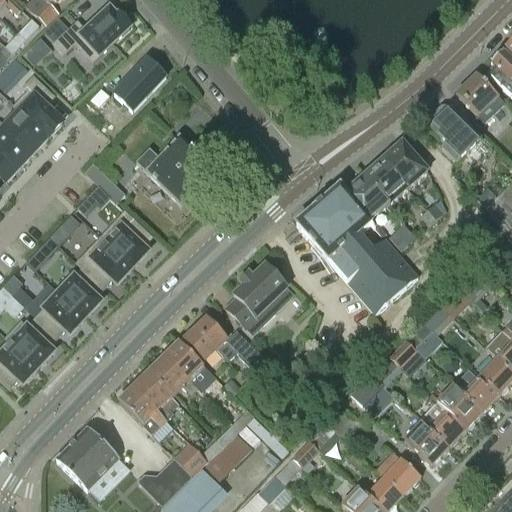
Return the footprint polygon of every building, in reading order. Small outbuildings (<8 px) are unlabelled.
[(0,0),(0,12),(4,7),(17,20),(23,14),(7,0),(0,0)] [(36,0),(26,11),(46,31),(58,18),(51,10),(57,6),(64,0),(36,0)] [(77,26),(53,49),(62,59),(75,48),(92,66),(130,31),(118,19),(117,21),(110,13),(86,35),(77,26)] [(29,21),(15,36),(25,46),(39,32),(29,21)] [(316,31),(314,34),(314,37),(314,39),(317,42),(320,43),(322,43),(325,42),(327,40),(328,37),(328,34),(327,32),(325,30),(322,29),(319,29),(316,31)] [(12,59),(25,46),(15,36),(2,49),(6,53),(12,59)] [(0,59),(6,65),(12,59),(6,53),(2,49),(0,46),(0,59)] [(497,74),(490,81),(511,101),(511,65),(503,57),(501,59),(499,57),(491,65),(493,67),(491,69),(497,74)] [(0,78),(0,93),(6,99),(31,75),(18,62),(0,78)] [(148,64),(114,100),(132,117),(166,81),(148,64)] [(477,80),(457,99),(478,121),(498,102),(477,80)] [(28,96),(13,111),(19,116),(48,142),(63,127),(45,110),(54,101),(33,81),(23,92),(28,96)] [(109,101),(102,93),(90,105),(98,112),(109,101)] [(438,127),(431,134),(446,148),(442,153),(458,169),(481,145),(448,112),(442,112),(435,119),(435,125),(438,127)] [(19,116),(6,130),(34,157),(48,142),(19,116)] [(0,136),(0,152),(20,171),(34,157),(6,130),(0,136)] [(150,153),(137,167),(146,176),(145,176),(180,210),(197,192),(206,201),(223,183),(180,141),(160,162),(150,153)] [(382,166),(408,194),(426,178),(402,149),(382,166)] [(0,182),(5,187),(20,171),(0,152),(0,182)] [(88,162),(79,171),(117,208),(126,198),(88,162)] [(408,194),(382,166),(364,182),(388,211),(408,194)] [(364,182),(346,198),(369,226),(375,233),(394,217),(388,211),(364,182)] [(511,187),(501,197),(502,198),(499,201),(511,213),(511,187)] [(97,190),(87,201),(97,211),(100,214),(110,203),(97,190)] [(369,226),(346,198),(341,192),(298,229),(374,319),(417,283),(385,245),(372,256),(356,237),(369,226)] [(486,211),(497,200),(488,192),(477,202),(486,211)] [(486,214),(485,213),(484,214),(499,229),(511,216),(511,213),(499,201),(486,214)] [(434,209),(427,215),(436,225),(443,219),(434,209)] [(436,225),(427,215),(420,221),(429,231),(436,225)] [(143,252),(152,242),(125,216),(101,242),(106,247),(133,272),(134,271),(133,271),(147,256),(143,252)] [(59,232),(49,242),(59,251),(68,241),(59,232)] [(49,242),(40,252),(50,261),(59,251),(49,242)] [(132,273),(133,272),(106,247),(101,242),(77,267),(83,272),(104,293),(113,284),(117,288),(131,273),(132,273)] [(511,258),(501,248),(475,274),(487,285),(503,269),(507,273),(511,267),(511,258)] [(238,302),(228,312),(248,332),(248,331),(255,338),(277,315),(270,308),(289,291),(266,268),(235,299),(238,302)] [(96,302),(104,293),(83,272),(59,297),(85,322),(86,321),(100,306),(96,302)] [(487,285),(475,274),(458,292),(467,300),(483,284),(486,287),(487,285)] [(13,280),(2,292),(11,300),(22,288),(13,280)] [(23,289),(14,299),(27,310),(36,299),(23,289)] [(467,300),(458,292),(440,309),(454,323),(471,306),(466,301),(467,300)] [(84,324),(85,322),(59,297),(35,323),(57,343),(66,334),(70,338),(84,323),(84,324)] [(14,302),(4,312),(14,322),(23,312),(14,302)] [(440,309),(423,326),(437,339),(454,323),(440,309)] [(49,352),(57,343),(35,323),(30,317),(6,342),(12,348),(38,373),(39,371),(53,356),(49,352)] [(202,324),(185,340),(188,343),(185,345),(205,365),(217,354),(229,366),(236,358),(255,378),(267,366),(237,335),(226,344),(207,324),(204,327),(202,324)] [(437,339),(423,326),(406,344),(420,357),(437,339)] [(511,342),(504,335),(501,338),(499,337),(485,350),(486,351),(485,353),(496,363),(497,363),(511,377),(511,342)] [(406,344),(389,361),(403,374),(405,372),(401,368),(406,362),(411,366),(420,357),(406,344)] [(166,362),(198,394),(204,388),(196,379),(204,371),(181,347),(177,348),(172,353),(172,355),(166,362)] [(37,374),(38,373),(12,348),(0,360),(0,385),(9,394),(18,384),(23,388),(37,373),(37,374)] [(389,361),(371,379),(383,391),(384,391),(386,393),(403,376),(402,375),(403,374),(389,361)] [(198,394),(166,362),(159,368),(156,368),(152,373),(153,374),(149,378),(173,403),(183,392),(192,400),(198,394)] [(511,377),(497,363),(496,363),(480,380),(500,399),(511,385),(511,377)] [(142,385),(135,393),(167,425),(174,418),(172,417),(179,410),(172,403),(173,403),(149,378),(148,379),(145,380),(142,383),(142,385)] [(383,391),(371,379),(351,400),(361,410),(368,403),(370,405),(383,391)] [(500,399),(480,380),(463,398),(482,417),(500,399)] [(453,389),(437,407),(446,416),(466,434),(482,417),(463,398),(453,389)] [(167,425),(135,393),(128,399),(126,399),(122,402),(122,404),(119,407),(143,431),(152,440),(160,432),(167,425)] [(466,434),(446,416),(437,407),(419,426),(421,427),(448,453),(466,434)] [(343,411),(327,428),(336,437),(335,438),(343,444),(361,426),(343,411)] [(233,428),(240,436),(255,421),(247,414),(233,428)] [(256,420),(247,429),(282,463),(291,454),(256,420)] [(432,470),(448,453),(421,427),(404,445),(432,470)] [(233,428),(216,444),(224,451),(240,436),(233,428)] [(327,428),(310,445),(320,454),(335,438),(336,437),(327,428)] [(89,433),(57,466),(87,496),(119,463),(89,433)] [(237,440),(164,511),(216,511),(229,500),(218,489),(253,455),(237,440)] [(216,444),(201,459),(200,459),(208,467),(224,451),(216,444)] [(198,445),(192,450),(199,457),(205,451),(198,445)] [(320,454),(310,445),(287,467),(288,468),(276,480),(286,489),(320,454)] [(199,457),(192,450),(189,448),(174,461),(194,481),(208,467),(200,459),(201,459),(199,457)] [(385,482),(404,501),(421,482),(402,464),(400,466),(393,458),(377,475),(385,482)] [(162,511),(194,481),(174,461),(173,463),(174,464),(157,481),(144,480),(137,486),(159,509),(155,511),(162,511)] [(286,489),(276,480),(259,497),(269,507),(286,489)] [(511,511),(511,480),(481,511),(511,511)] [(393,511),(404,501),(385,482),(368,500),(380,511),(393,511)] [(380,511),(368,500),(367,501),(360,494),(343,511),(380,511)] [(257,497),(241,511),(272,511),(268,507),(269,507),(259,497),(258,498),(257,497)]
